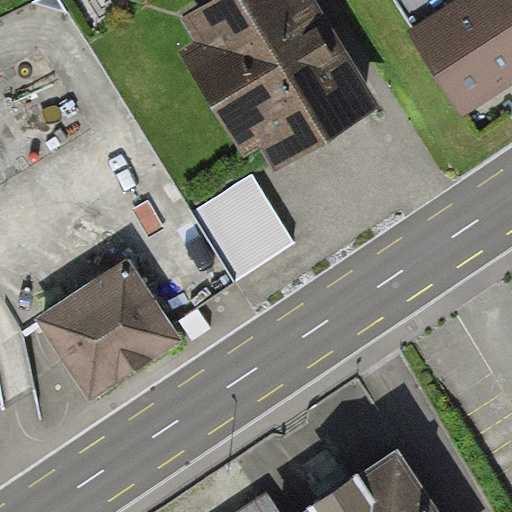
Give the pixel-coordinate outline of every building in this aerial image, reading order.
[(387,102),(319,0),(225,0),(182,28),(278,173),(387,102)] [(511,0),(481,0),(419,40),(466,113),(511,83),(511,0)] [(98,135),(45,54),(0,83),(0,186),(6,196),(98,135)] [(202,205),(245,275),(304,240),(261,170),(202,205)] [(185,340),(133,262),(40,323),(91,401),(185,340)] [(446,511),(406,453),(319,511),(281,511),(270,495),(245,511),(446,511)]
